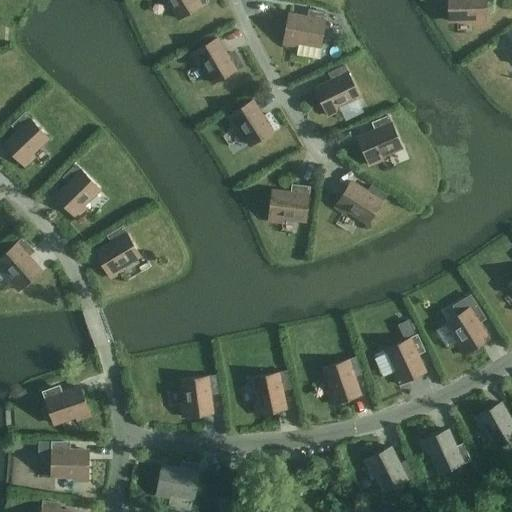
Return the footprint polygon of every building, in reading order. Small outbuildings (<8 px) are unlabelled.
[(162,0),(164,1),(165,0),(167,0),(179,18),(201,5),(208,0),(207,0),(162,0)] [(239,0),(244,10),(260,4),(258,0),(239,0)] [(471,24),(486,23),(484,0),(448,0),(449,21),(471,20),(471,24)] [(311,18),(289,14),(283,43),(297,46),(298,42),(320,46),(325,20),(324,20),(326,12),(312,10),(311,18)] [(198,65),(201,63),(213,83),(236,69),(235,69),(242,65),(235,53),(228,57),(217,38),(191,53),(198,65)] [(335,78),(315,88),(328,115),(341,109),(339,106),(359,96),(348,72),(347,72),(344,65),(331,71),(335,78)] [(227,116),(235,128),(238,126),(250,145),(272,131),(279,126),(271,115),(264,119),(252,100),(227,116)] [(4,144),(24,166),(35,156),(32,153),(48,138),(30,118),(30,119),(25,113),(14,122),(20,128),(4,144)] [(369,165),(382,159),(381,156),(402,147),(391,123),(388,116),(375,121),(378,128),(358,137),(369,165)] [(76,217),(86,207),(84,204),(100,189),(81,170),(75,164),(66,174),(71,180),(55,195),(76,217)] [(335,206),(347,214),(349,211),(368,223),(382,201),(386,194),(374,186),(370,193),(351,181),(335,206)] [(268,220),(283,222),(283,218),(305,221),(308,194),(309,186),(295,185),(294,193),(272,190),(268,220)] [(114,240),(95,252),(111,277),(123,270),(121,267),(140,255),(126,233),(122,226),(110,233),(114,240)] [(0,263),(12,277),(9,280),(18,290),(41,270),(26,253),(32,248),(23,238),(17,243),(0,257),(0,263)] [(458,314),(447,321),(459,341),(455,343),(463,354),(488,338),(478,323),(476,319),(483,315),(470,295),(453,305),(458,314)] [(406,340),(386,349),(395,369),(392,371),(398,384),(425,371),(416,351),(423,347),(417,335),(410,319),(399,325),(406,340)] [(327,390),(332,404),(360,394),(353,373),(360,370),(356,357),(348,359),(323,368),(331,389),(327,390)] [(257,400),(253,401),(256,414),(286,408),(281,386),(289,385),(286,371),(278,372),(252,378),(257,400)] [(185,402),(181,402),(183,416),(212,412),(209,390),(217,389),(216,375),(208,376),(182,380),(185,402)] [(43,391),(46,398),(45,399),(54,423),(75,416),(77,420),(90,415),(80,386),(59,394),(56,386),(43,391)] [(485,428),(496,447),(511,437),(511,421),(511,422),(500,402),(474,417),(482,430),(485,428)] [(426,454),(429,453),(439,473),(463,463),(470,459),(464,446),(457,450),(448,429),(420,441),(426,454)] [(51,476),(74,476),(74,480),(88,480),(88,450),(66,450),(66,442),(52,441),(52,449),(51,476)] [(370,473),(373,471),(383,491),(407,479),(414,476),(408,463),(400,467),(390,446),(363,460),(370,473)] [(184,469),(162,465),(156,495),(170,497),(171,493),(193,497),(198,471),(199,464),(185,461),(184,469)] [(42,508),(41,511),(74,511),(56,510),(57,502),(43,500),(42,508)]
